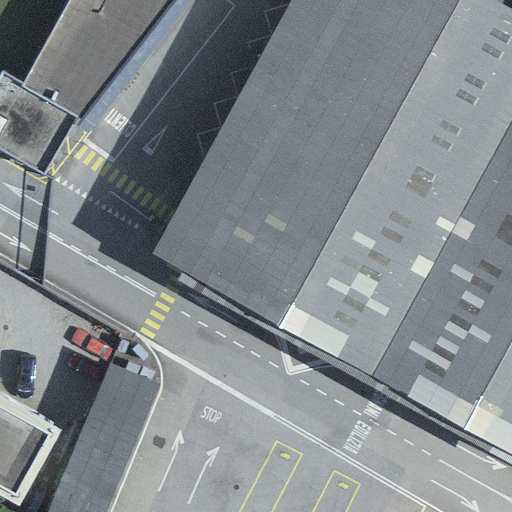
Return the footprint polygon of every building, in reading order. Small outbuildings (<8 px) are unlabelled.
[(63,0),(21,74),(19,78),(76,111),(92,119),(186,0),(63,0)] [(511,0),(285,0),(150,248),(511,445),(511,0)] [(0,145),(43,170),(76,111),(19,78),(21,74),(1,63),(0,65),(0,145)] [(102,511),(161,379),(108,359),(43,511),(102,511)] [(59,414),(0,382),(0,480),(17,490),(59,414)]
